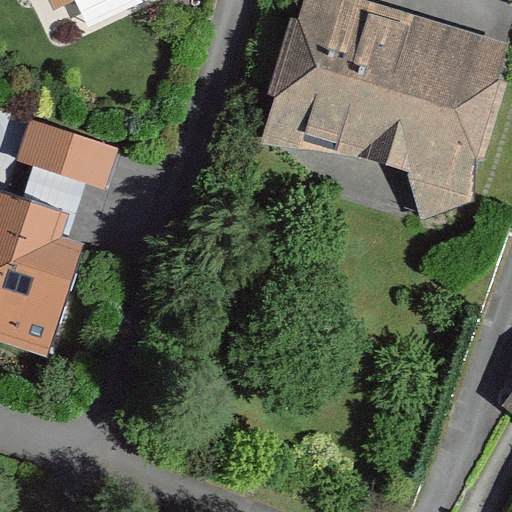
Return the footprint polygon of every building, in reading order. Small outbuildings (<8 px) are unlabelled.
[(47,0),(52,9),(71,0),(47,0)] [(510,43),(366,0),(304,0),(298,19),(289,17),(267,94),(274,95),(259,147),(318,151),(360,157),(408,171),(420,220),(476,200),(475,160),(484,159),(508,83),(500,80),(510,43)] [(125,152),(34,125),(21,167),(112,194),(125,152)] [(70,216),(0,195),(0,274),(0,275),(0,347),(55,363),(89,249),(62,241),(70,216)] [(511,393),(503,406),(511,412),(511,393)]
